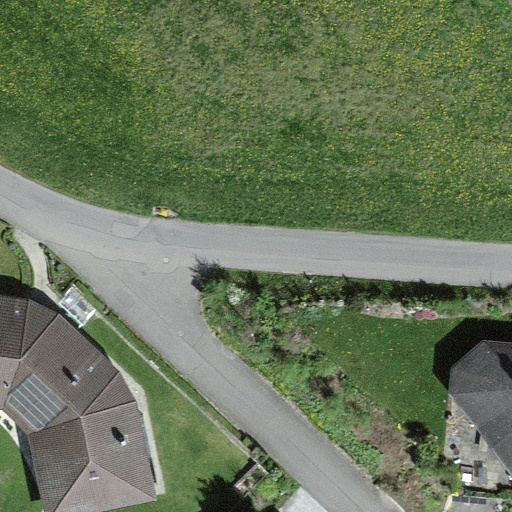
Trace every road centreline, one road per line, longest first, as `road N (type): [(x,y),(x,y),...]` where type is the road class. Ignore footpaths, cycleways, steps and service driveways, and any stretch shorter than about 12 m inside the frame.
road 1 (unclassified): [(511,271),(115,269)]
road 2 (residential): [(362,511),(115,269)]
road 3 (unclassified): [(115,269),(0,200)]
